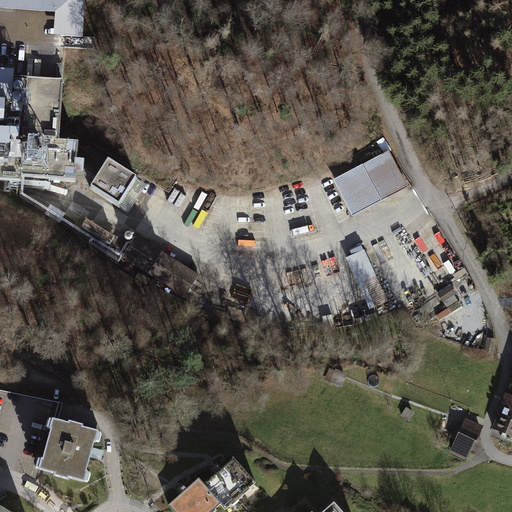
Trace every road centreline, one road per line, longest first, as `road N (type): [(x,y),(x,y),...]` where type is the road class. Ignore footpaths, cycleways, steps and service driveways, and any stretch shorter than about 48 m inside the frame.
road 1 (unclassified): [(358,0),(361,57),(391,133),(511,355)]
road 2 (unclassified): [(511,360),(485,441),(490,454),(511,464)]
